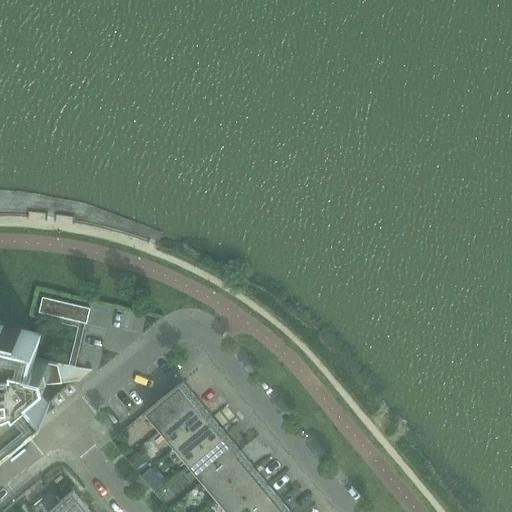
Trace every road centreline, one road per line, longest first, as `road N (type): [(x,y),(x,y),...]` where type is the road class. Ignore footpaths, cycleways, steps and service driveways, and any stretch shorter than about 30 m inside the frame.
road 1 (residential): [(356,511),(208,325),(194,320),(65,416)]
road 2 (residential): [(143,511),(65,416)]
